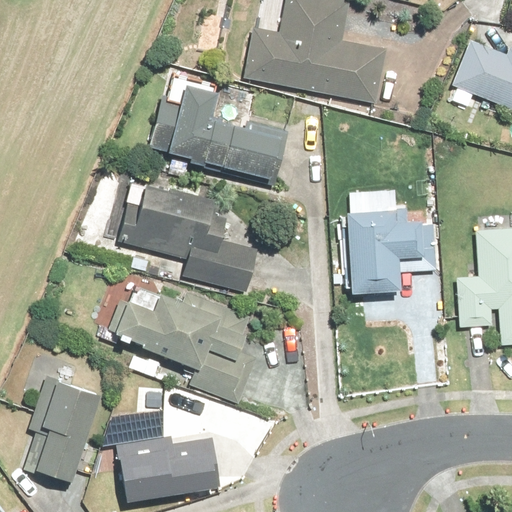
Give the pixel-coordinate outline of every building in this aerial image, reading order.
[(250,22),(241,70),(375,97),(386,43),(342,34),(349,0),(282,0),(277,27),(250,22)] [(468,33),(449,77),(511,102),(511,39),(509,38),(505,48),(468,33)] [(159,90),(144,151),(272,183),(286,126),(208,106),(215,81),(184,73),(178,95),(159,90)] [(433,142),(409,142),(409,164),(419,164),(419,179),(433,179),(433,142)] [(212,187),(143,170),(135,201),(123,198),(113,237),(184,255),(179,273),(246,290),(258,243),(218,233),(225,204),(209,200),(212,187)] [(426,181),(400,181),(399,201),(425,202),(426,181)] [(395,197),(343,199),(347,281),(399,279),(398,267),(434,265),(432,219),(420,219),(419,209),(408,210),(408,202),(395,203),(395,197)] [(511,337),(511,222),(473,225),(476,269),(454,271),(458,324),(492,322),(490,305),(498,304),(500,339),(511,337)] [(126,291),(113,324),(188,353),(179,375),(238,399),(257,353),(235,345),(249,312),(184,286),(183,289),(158,279),(149,300),(126,291)] [(67,482),(98,383),(45,367),(26,429),(35,432),(24,468),(67,482)] [(209,428),(116,440),(123,492),(216,479),(209,428)] [(0,511),(9,511),(0,499),(0,511)]
